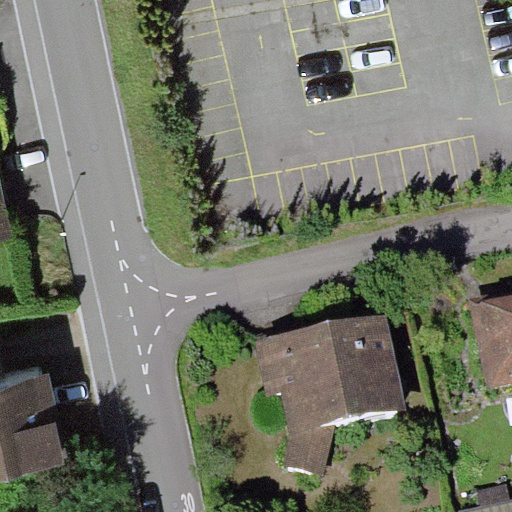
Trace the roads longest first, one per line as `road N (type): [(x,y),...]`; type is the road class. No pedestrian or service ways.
road 1 (residential): [(131,305),(511,229)]
road 2 (residential): [(68,0),(131,305)]
road 3 (residential): [(131,305),(172,511)]
